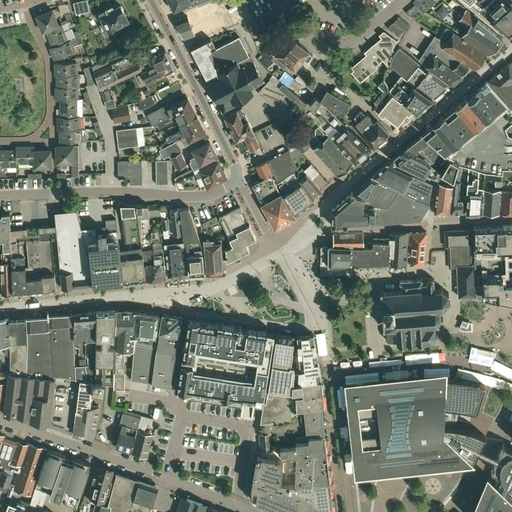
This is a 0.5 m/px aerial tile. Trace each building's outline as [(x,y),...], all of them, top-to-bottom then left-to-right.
[(76,14),(90,11),(87,0),(83,0),(73,2),(76,14)] [(168,0),(174,10),(185,4),(187,8),(205,0),(168,0)] [(431,5),(427,0),(413,0),(412,1),(415,4),(422,12),(431,5)] [(481,0),(474,6),(479,10),(490,0),(481,0)] [(478,10),(508,36),(511,32),(511,0),(490,0),(479,10),(478,10)] [(117,6),(116,3),(108,7),(108,6),(107,6),(106,6),(105,7),(105,8),(105,9),(95,14),(98,19),(101,17),(104,23),(100,25),(104,32),(108,30),(109,31),(110,33),(117,30),(116,28),(117,27),(116,26),(120,24),(121,26),(128,23),(126,21),(128,20),(124,12),(125,12),(121,4),(117,6)] [(226,28),(215,4),(194,12),(177,19),(175,22),(185,38),(201,31),(204,37),(226,28)] [(406,12),(416,18),(422,12),(415,4),(406,12)] [(502,39),(501,38),(502,37),(478,17),(466,9),(453,28),(463,35),(488,52),(502,39)] [(42,31),(46,30),(46,29),(58,25),(52,10),(36,16),(42,31)] [(409,24),(399,16),(393,22),(403,30),(405,31),(409,24)] [(242,25),(254,22),(253,17),(240,20),(242,25)] [(403,30),(393,22),(387,27),(399,36),(403,30)] [(48,35),(52,46),(53,46),(70,40),(72,39),(72,38),(73,37),(70,29),(68,29),(63,30),(61,24),(58,25),(46,29),(46,30),(48,35)] [(447,26),(439,38),(434,35),(419,59),(426,64),(434,54),(460,74),(470,65),(473,67),(485,52),(447,26)] [(396,40),(383,30),(378,34),(381,37),(363,51),(366,55),(352,66),(354,69),(352,72),(360,81),(367,74),(369,74),(374,69),(373,68),(382,60),(387,66),(395,51),(392,48),(396,40)] [(303,57),(307,61),(312,55),(307,51),(308,50),(288,35),(271,57),(283,67),(287,62),(295,68),(303,57)] [(221,110),(253,93),(250,87),(263,80),(250,55),(249,56),(239,36),(215,48),(210,38),(191,49),(209,83),(208,84),(221,110)] [(76,38),(70,40),(53,46),(52,46),(50,47),(52,52),(54,59),(74,51),(72,46),(78,44),(76,38)] [(417,86),(433,97),(434,97),(448,85),(449,84),(429,69),(427,72),(419,65),(420,63),(400,47),(395,52),(390,64),(417,86)] [(173,69),(165,51),(157,54),(156,54),(148,57),(148,58),(139,62),(134,50),(92,65),(100,88),(141,69),(147,83),(157,78),(156,75),(164,71),(165,70),(166,74),(173,71),(173,69)] [(426,64),(451,83),(460,74),(434,54),(426,64)] [(496,70),(486,79),(511,106),(511,122),(510,124),(511,128),(511,57),(505,64),(504,62),(495,70),(496,70)] [(55,75),(57,75),(76,74),(76,62),(57,62),(55,62),(55,67),(55,75)] [(294,78),(286,71),(279,79),(288,86),(294,78)] [(78,74),(76,74),(57,75),(57,80),(57,87),(77,86),(77,87),(78,87),(78,74)] [(390,88),(393,93),(416,112),(417,113),(418,111),(420,109),(427,103),(433,98),(416,86),(401,74),(390,88)] [(417,113),(416,112),(393,93),(390,88),(384,79),(384,77),(377,85),(383,90),(375,100),(378,103),(373,109),(382,116),(383,117),(383,116),(393,124),(402,123),(415,112),(416,113),(417,113)] [(438,177),(442,180),(441,183),(452,185),(455,175),(458,164),(462,165),(469,167),(484,172),(502,174),(503,169),(506,169),(511,169),(511,135),(508,135),(505,128),(510,124),(511,122),(511,109),(507,104),(486,80),(422,133),(445,154),(450,158),(442,171),(438,177)] [(130,81),(131,99),(147,98),(147,87),(142,88),(141,81),(130,81)] [(260,95),(280,113),(292,100),(273,82),(261,95),(261,94),(260,95)] [(354,132),(335,115),(329,109),(330,108),(320,100),(316,96),(310,103),(308,102),(306,103),(283,83),(279,87),(301,108),(321,126),(325,131),(326,130),(355,161),(371,148),(354,132)] [(76,98),(76,99),(77,99),(77,87),(77,86),(57,87),(56,87),(56,92),(56,99),(60,99),(76,98)] [(331,105),(346,113),(351,103),(350,103),(327,90),(327,89),(320,100),(330,108),(331,105)] [(76,116),(76,99),(76,98),(60,99),(60,105),(60,117),(58,117),(79,116),(76,116)] [(107,109),(116,107),(113,98),(104,101),(107,109)] [(163,116),(164,118),(191,105),(187,98),(178,102),(178,101),(172,104),(172,105),(169,107),(167,104),(154,110),(158,119),(163,116)] [(144,100),(139,103),(142,109),(147,107),(144,100)] [(112,108),(114,122),(130,119),(128,105),(112,108)] [(195,114),(191,105),(164,118),(162,119),(165,124),(176,118),(179,122),(179,123),(196,115),(195,114)] [(257,147),(258,145),(259,144),(244,114),(243,114),(240,109),(225,116),(225,118),(225,119),(227,123),(228,124),(232,131),(232,133),(234,137),(235,138),(240,148),(240,150),(241,151),(244,150),(249,148),(250,148),(251,148),(253,149),(257,147)] [(376,121),(374,123),(366,113),(365,115),(361,110),(354,116),(358,121),(355,123),(363,132),(362,133),(373,146),(377,143),(378,144),(385,138),(385,136),(388,133),(382,126),(381,127),(376,121)] [(173,140),(174,139),(201,126),(196,116),(196,115),(179,123),(182,129),(171,135),(165,138),(167,142),(173,140)] [(58,129),(59,129),(79,128),(79,116),(58,117),(58,122),(58,129)] [(313,148),(337,176),(353,162),(318,124),(314,127),(313,135),(319,142),(313,148)] [(204,133),(201,126),(174,139),(175,142),(165,147),(170,157),(171,157),(171,156),(180,152),(181,152),(180,148),(188,144),(187,142),(190,140),(191,142),(197,139),(196,137),(204,133)] [(147,146),(146,127),(139,127),(140,146),(147,146)] [(81,128),(79,128),(59,129),(60,134),(59,134),(60,141),(87,141),(87,137),(85,135),(81,135),(81,128)] [(116,130),(117,139),(137,137),(136,128),(116,130)] [(289,139),(301,153),(310,144),(298,131),(289,139)] [(406,146),(425,158),(431,162),(435,166),(437,163),(444,168),(449,159),(440,152),(422,135),(421,134),(414,140),(406,146)] [(118,148),(138,146),(137,137),(117,139),(118,148)] [(193,168),(198,165),(216,156),(209,141),(192,149),(195,154),(190,157),(191,159),(189,160),(193,168)] [(78,145),(73,145),(56,146),(56,162),(71,162),(71,177),(78,176),(78,145)] [(16,162),(34,162),(34,150),(34,146),(28,146),(15,146),(15,150),(16,162)] [(406,148),(407,148),(406,147),(405,148),(405,147),(390,159),(398,163),(399,164),(399,163),(407,167),(408,168),(416,171),(415,172),(416,172),(417,172),(424,175),(424,176),(425,176),(426,173),(438,177),(442,171),(425,158),(423,157),(422,157),(415,153),(415,152),(414,152),(406,148)] [(16,165),(16,162),(15,150),(9,150),(0,149),(0,170),(5,170),(5,172),(7,165),(16,165)] [(314,202),(313,199),(297,175),(297,171),(298,170),(288,149),(267,160),(274,174),(279,184),(285,193),(283,194),(296,215),(314,202)] [(34,162),(34,167),(50,166),(50,150),(34,150),(34,162)] [(186,164),(180,152),(171,156),(171,157),(177,169),(186,164)] [(251,183),(258,197),(272,222),(276,228),(282,225),(289,221),(295,217),(291,210),(291,211),(282,195),(272,175),(274,174),(267,160),(256,165),(262,179),(251,183)] [(200,169),(198,165),(193,168),(173,178),(177,189),(191,189),(205,182),(207,186),(225,176),(226,174),(224,170),(221,169),(217,161),(200,169)] [(429,205),(432,183),(420,178),(412,175),(396,167),(396,166),(395,166),(386,162),(372,175),(353,192),(352,192),(332,209),(332,226),(347,226),(347,225),(373,224),(419,220),(429,205)] [(468,191),(466,213),(473,212),(475,214),(479,214),(481,212),(482,212),(483,189),(477,188),(478,171),(468,167),(467,190),(468,191)] [(297,175),(313,199),(322,191),(301,168),(298,170),(297,171),(297,175)] [(464,213),(465,195),(458,195),(459,183),(454,182),(450,213),(464,213)] [(452,186),(452,185),(441,183),(438,183),(435,213),(449,214),(452,186)] [(498,213),(500,190),(484,189),(482,212),(498,213)] [(511,190),(502,189),(500,213),(511,213),(511,190)] [(123,282),(130,282),(146,280),(136,204),(127,204),(125,202),(120,202),(127,256),(121,257),(121,258),(121,261),(121,262),(122,271),(122,272),(123,281),(123,282)] [(149,217),(147,205),(136,204),(146,280),(156,279),(156,278),(166,277),(161,229),(151,230),(149,217)] [(159,204),(147,205),(149,217),(160,215),(159,204)] [(255,238),(248,224),(246,226),(240,212),(242,211),(239,206),(218,217),(232,246),(225,249),(225,259),(226,262),(249,251),(245,243),(255,238)] [(189,275),(204,275),(201,246),(188,207),(179,208),(182,233),(183,240),(184,240),(189,275)] [(172,235),(181,233),(179,209),(169,210),(172,235)] [(82,233),(75,210),(54,212),(55,225),(57,239),(62,289),(92,285),(88,260),(87,255),(82,233)] [(51,240),(57,239),(55,225),(10,230),(9,214),(1,214),(1,217),(0,217),(0,241),(3,242),(4,263),(2,263),(2,295),(56,289),(51,240)] [(215,217),(202,223),(204,228),(217,221),(216,218),(215,217)] [(121,257),(120,246),(118,246),(116,222),(106,223),(107,237),(97,238),(96,232),(82,233),(87,255),(88,260),(92,285),(93,285),(123,282),(123,281),(122,272),(122,271),(121,262),(121,261),(121,258),(121,257)] [(511,224),(503,225),(503,226),(474,227),(475,258),(482,258),(483,297),(499,300),(511,302),(511,224)] [(471,265),(472,229),(445,231),(446,247),(449,247),(449,250),(450,268),(457,267),(458,297),(476,296),(475,265),(471,265)] [(406,264),(408,232),(393,233),(390,233),(390,238),(373,238),(373,242),(368,242),(368,247),(363,247),(333,246),(320,246),(320,259),(319,260),(320,262),(320,275),(353,274),(353,264),(367,264),(388,264),(406,264)] [(333,246),(363,247),(363,232),(333,233),(333,246)] [(424,264),(427,232),(410,232),(408,254),(411,254),(410,264),(424,264)] [(202,239),(206,274),(225,274),(224,269),(223,268),(220,239),(202,239)] [(168,277),(186,275),(184,245),(182,244),(180,244),(165,245),(168,277)] [(439,252),(439,264),(448,264),(448,252),(439,252)] [(417,341),(425,340),(426,342),(427,342),(427,340),(432,340),(433,341),(434,340),(433,339),(435,337),(437,337),(437,335),(436,335),(435,325),(438,327),(439,325),(437,323),(439,319),(443,320),(444,318),(440,317),(440,313),(441,313),(441,311),(439,311),(439,309),(442,308),(443,310),(445,309),(444,307),(447,303),(450,304),(450,302),(448,301),(448,299),(448,296),(450,294),(449,293),(446,294),(442,290),(443,288),(441,287),(441,289),(436,290),(435,287),(434,287),(434,280),(435,279),(433,278),(433,279),(433,278),(433,277),(432,277),(431,278),(429,278),(428,277),(427,278),(427,279),(426,281),(422,281),(422,278),(420,278),(421,279),(400,281),(401,291),(393,291),(393,289),(392,289),(392,291),(384,292),(384,290),(383,290),(383,292),(381,292),(381,295),(382,295),(383,304),(382,304),(382,306),(383,306),(384,315),(383,315),(383,317),(384,317),(384,326),(384,328),(385,330),(387,330),(387,338),(386,338),(386,339),(391,339),(391,343),(392,343),(392,342),(397,341),(397,344),(399,344),(399,342),(406,342),(406,343),(408,343),(408,341),(415,341),(416,343),(418,342),(417,341)] [(124,350),(133,351),(137,311),(129,311),(128,309),(125,309),(123,310),(117,310),(115,341),(115,343),(109,343),(109,347),(115,347),(114,385),(113,390),(124,390),(125,379),(122,379),(122,373),(124,373),(124,350)] [(92,392),(104,394),(106,383),(114,385),(115,347),(109,347),(109,343),(115,343),(115,341),(113,341),(115,311),(115,310),(97,312),(96,312),(96,313),(95,339),(95,341),(95,342),(101,342),(100,347),(95,347),(94,352),(92,381),(92,392)] [(95,341),(95,339),(96,313),(95,313),(95,312),(93,312),(92,311),(89,311),(88,313),(81,313),(80,312),(77,312),(76,313),(74,314),(75,339),(76,339),(76,346),(79,346),(79,355),(85,354),(85,342),(95,341)] [(160,314),(137,311),(133,351),(131,379),(152,383),(155,354),(159,337),(153,336),(160,314)] [(75,379),(75,366),(74,343),(73,343),(72,313),(26,317),(27,329),(26,329),(27,357),(27,377),(8,374),(8,379),(3,414),(29,417),(29,421),(37,422),(50,424),(55,380),(53,380),(53,376),(75,379)] [(177,317),(163,314),(159,337),(155,354),(152,383),(170,386),(179,336),(178,335),(181,318),(177,317)] [(27,357),(26,329),(25,317),(0,318),(0,344),(10,344),(11,373),(26,375),(27,357)] [(189,318),(176,397),(246,407),(247,400),(256,402),(256,396),(264,398),(274,333),(267,332),(267,331),(247,327),(246,328),(241,328),(241,326),(215,322),(215,324),(200,321),(200,320),(189,318)] [(381,319),(372,319),(372,333),(381,333),(381,319)] [(291,382),(292,382),(293,364),(291,363),(293,350),(292,350),(294,336),(277,333),(265,402),(263,402),(260,422),(261,422),(290,418),(291,382)] [(294,348),(293,364),(292,382),(321,379),(320,373),(318,359),(317,354),(315,340),(313,334),(296,336),(297,347),(294,348)] [(90,365),(85,365),(85,370),(86,371),(85,380),(92,381),(94,352),(88,354),(87,354),(88,363),(90,363),(90,365)] [(75,379),(76,379),(80,380),(85,380),(86,371),(85,370),(85,365),(75,366),(75,379)] [(511,511),(511,497),(505,491),(509,483),(511,483),(511,448),(503,445),(504,446),(499,456),(480,447),(484,437),(485,437),(507,392),(499,389),(492,386),(485,384),(479,382),(476,382),(473,381),(470,380),(466,379),(459,378),(453,378),(450,377),(446,377),(444,377),(440,377),(436,377),(430,377),(421,378),(377,382),(346,386),(348,405),(349,413),(348,414),(348,413),(346,413),(347,416),(348,421),(351,426),(352,434),(350,434),(351,447),(353,446),(360,511),(435,511),(437,511),(448,500),(457,489),(466,476),(488,487),(475,511),(511,511)] [(322,415),(322,409),(324,409),(324,406),(321,379),(292,382),(291,382),(290,418),(261,422),(258,429),(260,450),(275,448),(274,445),(295,443),(294,440),(307,438),(307,434),(325,432),(323,419),(321,419),(321,415),(322,415)] [(91,438),(95,419),(99,405),(91,404),(90,404),(92,392),(92,381),(85,380),(80,380),(76,409),(73,428),(75,429),(75,432),(91,438)] [(131,450),(141,414),(123,410),(117,431),(120,432),(116,446),(131,450)] [(151,424),(153,418),(141,415),(137,431),(132,452),(147,456),(153,435),(144,432),(146,422),(151,424)] [(325,432),(307,434),(307,438),(294,440),(295,443),(274,445),(275,448),(260,450),(261,461),(255,460),(251,486),(252,487),(251,494),(251,497),(253,500),(255,502),(259,504),(259,505),(263,508),(265,506),(273,509),(272,511),(273,511),(278,511),(279,511),(280,511),(333,511),(332,501),(334,501),(335,496),(332,495),(331,486),(332,486),(333,481),(330,480),(329,471),(330,471),(331,466),(328,465),(327,456),(329,456),(330,450),(327,450),(326,442),(327,442),(328,436),(325,435),(325,432)] [(32,496),(47,449),(26,442),(25,444),(16,441),(16,442),(4,438),(5,435),(0,433),(0,467),(17,473),(12,490),(32,496)] [(90,463),(47,449),(30,502),(40,506),(45,491),(48,492),(48,494),(58,497),(59,496),(63,497),(61,503),(74,507),(78,494),(79,495),(90,463)] [(203,511),(207,504),(182,496),(176,511),(149,511),(152,505),(153,505),(158,486),(117,472),(116,475),(114,475),(115,472),(113,471),(113,470),(98,465),(98,467),(95,466),(87,496),(97,499),(93,511),(203,511)] [(0,474),(0,483),(8,487),(9,487),(13,475),(1,471),(0,474)] [(51,511),(11,496),(4,511),(51,511)]
